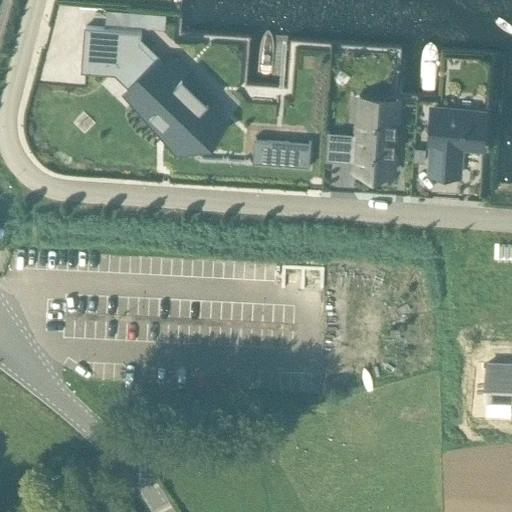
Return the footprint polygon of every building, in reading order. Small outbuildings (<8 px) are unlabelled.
[(106,8),(105,22),(129,24),(145,25),(146,11),(130,9),(106,8)] [(89,27),(87,65),(117,67),(132,83),(122,89),(177,154),(229,119),(173,55),(160,64),(140,44),(141,30),(89,27)] [(327,131),(325,160),(351,162),(350,172),(396,175),(402,98),(355,95),(353,132),(327,131)] [(427,134),(426,146),(429,146),(427,175),(462,178),(464,149),(484,150),(487,108),(429,103),(427,134)] [(28,133),(30,152),(42,151),(40,132),(28,133)] [(254,138),(252,166),(310,171),(311,142),(254,138)] [(206,184),(230,185),(231,161),(207,160),(206,184)] [(478,242),(454,242),(455,267),(478,266),(478,242)] [(483,315),(482,339),(511,339),(511,265),(501,265),(499,316),(483,315)] [(511,365),(487,365),(487,401),(511,401),(511,365)]
